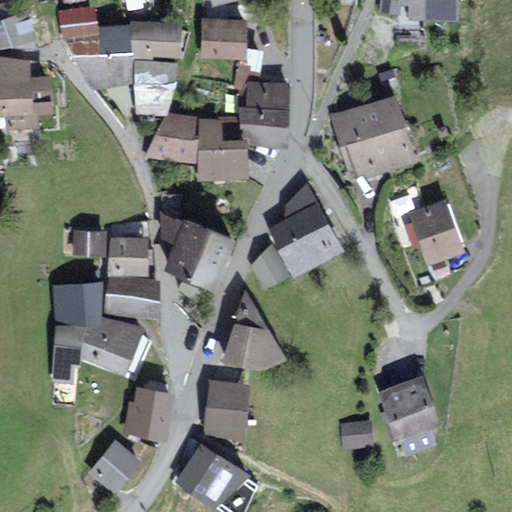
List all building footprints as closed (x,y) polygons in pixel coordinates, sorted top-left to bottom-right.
[(0,5),(0,41),(35,32),(29,7),(21,9),(19,0),(0,5)] [(457,0),(412,0),(412,13),(457,13),(457,0)] [(94,10),(61,12),(76,50),(100,47),(94,10)] [(180,21),(137,21),(137,52),(180,52),(180,21)] [(244,21),(205,21),(204,50),(244,50),(244,21)] [(95,87),(139,80),(139,62),(132,61),(129,28),(103,29),(104,54),(80,57),(95,87)] [(10,125),(34,123),(32,109),(51,107),(48,73),(30,75),(29,57),(0,55),(0,111),(9,110),(10,125)] [(139,59),(139,62),(139,80),(138,111),(164,111),(175,60),(139,59)] [(287,82),(252,81),(251,106),(245,106),(244,126),(251,126),(250,139),(286,140),(287,82)] [(413,157),(391,95),(341,113),(337,114),(357,170),(362,168),(370,165),(372,171),(413,157)] [(196,116),(172,114),(151,152),(191,156),(196,116)] [(236,117),(202,117),(203,175),(245,174),(244,135),(237,135),(236,117)] [(271,226),(279,242),(293,269),(295,273),(341,242),(309,184),(290,202),(291,215),(271,226)] [(464,247),(446,200),(415,212),(433,259),(464,247)] [(171,265),(182,270),(187,272),(182,286),(199,293),(204,279),(213,283),(232,233),(191,218),(188,225),(170,216),(169,237),(181,242),(181,243),(171,265)] [(104,230),(77,230),(77,249),(105,249),(104,230)] [(149,235),(112,235),(112,272),(148,272),(149,235)] [(272,245),(256,263),(268,284),(287,273),(272,245)] [(158,283),(112,281),(110,309),(157,311),(158,283)] [(99,283),(57,285),(59,319),(101,316),(99,283)] [(284,351),(248,295),(228,355),(257,362),(284,351)] [(73,361),(79,361),(81,353),(131,372),(146,332),(107,320),(87,323),(57,323),(54,376),(72,379),(73,361)] [(248,381),(213,379),(209,430),(244,433),(248,381)] [(435,427),(421,384),(384,395),(398,439),(435,427)] [(171,391),(142,387),(140,403),(133,402),(130,428),(165,433),(171,391)] [(371,422),(345,423),(346,445),(373,443),(371,422)] [(141,457),(117,438),(85,479),(104,494),(111,485),(116,489),(141,457)] [(235,511),(243,511),(257,481),(250,477),(242,473),(247,466),(205,441),(200,449),(178,483),(206,504),(214,498),(235,511)]
